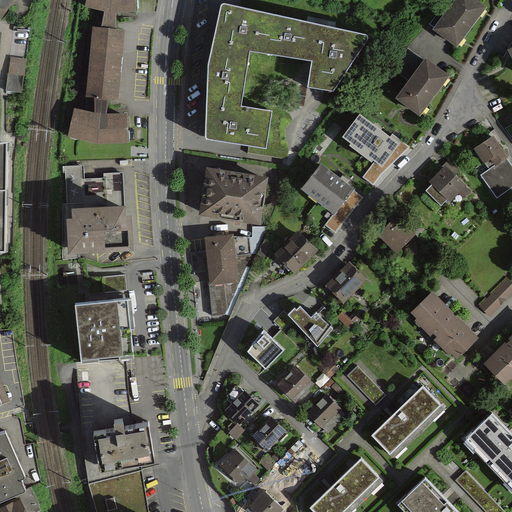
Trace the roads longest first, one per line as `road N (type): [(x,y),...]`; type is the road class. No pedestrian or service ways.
road 1 (residential): [(227,357),(258,300),(324,270),(365,209),(427,153),(452,121),(508,5)]
road 2 (tertiary): [(187,423),(165,167),(174,0)]
road 3 (residential): [(227,357),(328,457)]
